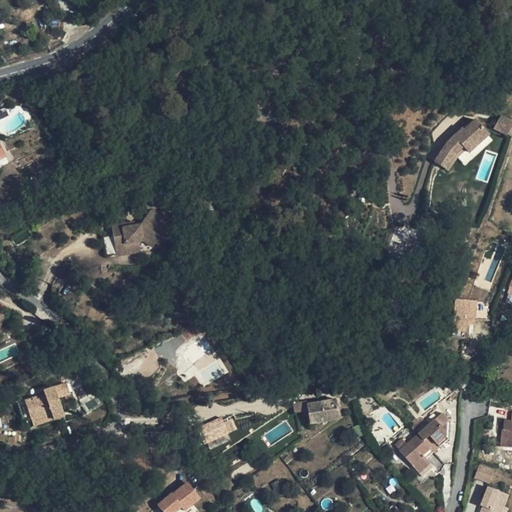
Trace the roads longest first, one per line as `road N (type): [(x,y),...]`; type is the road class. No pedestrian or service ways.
road 1 (residential): [(119,414),(92,352),(0,272)]
road 2 (secondary): [(0,76),(83,43),(133,0)]
road 3 (residential): [(451,511),(463,457),(464,376)]
road 4 (residential): [(119,414),(113,426),(66,444),(24,455),(0,451)]
